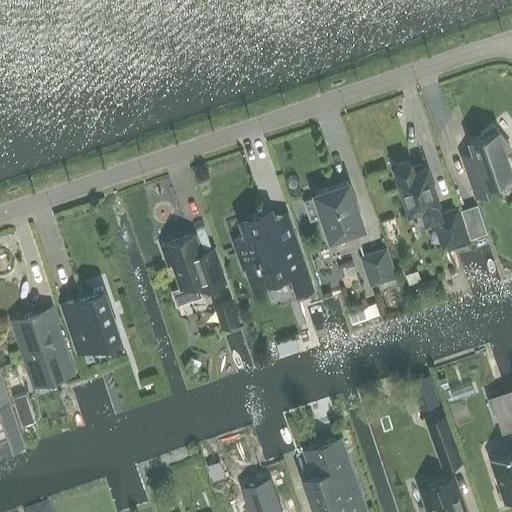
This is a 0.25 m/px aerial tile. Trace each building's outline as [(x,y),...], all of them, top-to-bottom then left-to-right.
[(480,137),(470,141),(474,154),(463,157),(476,197),(498,190),(495,181),(511,175),(511,174),(505,153),(510,148),(492,128),(480,137)] [(438,231),(443,247),(453,243),(467,238),(457,209),(441,214),(437,203),(439,202),(426,166),(413,170),(409,161),(394,166),(398,176),(396,176),(409,212),(421,208),(426,221),(433,219),(438,231)] [(363,227),(350,190),(348,182),(315,192),(317,197),(305,201),(311,219),(323,215),(331,238),(363,227)] [(281,238),(271,210),(246,218),(252,235),(234,242),(243,267),(261,261),(268,281),(290,273),(297,294),(314,288),(294,233),(281,238)] [(195,234),(158,246),(164,264),(168,263),(177,288),(193,282),(197,291),(225,281),(217,258),(204,262),(195,234)] [(371,284),(394,277),(385,250),(362,257),(371,284)] [(119,338),(102,288),(81,295),(82,298),(63,304),(76,345),(87,341),(90,348),(119,338)] [(217,328),(218,328),(235,322),(228,303),(211,309),(217,328)] [(32,378),(62,367),(43,310),(16,319),(26,348),(23,350),(25,357),(32,378)] [(0,412),(12,409),(0,374),(0,412)] [(441,390),(449,387),(445,378),(438,380),(441,390)] [(511,388),(487,397),(492,413),(511,406),(511,388)] [(403,392),(409,413),(420,410),(413,389),(403,392)] [(23,427),(35,422),(25,395),(12,400),(23,427)] [(444,465),(448,464),(463,458),(446,409),(427,416),(444,465)] [(304,477),(315,511),(365,511),(339,438),(305,449),(314,474),(304,477)] [(506,503),(511,501),(511,449),(490,457),(506,503)] [(284,511),(272,475),(240,485),(248,511),(284,511)] [(463,511),(452,478),(422,488),(427,504),(419,507),(420,511),(463,511)]
